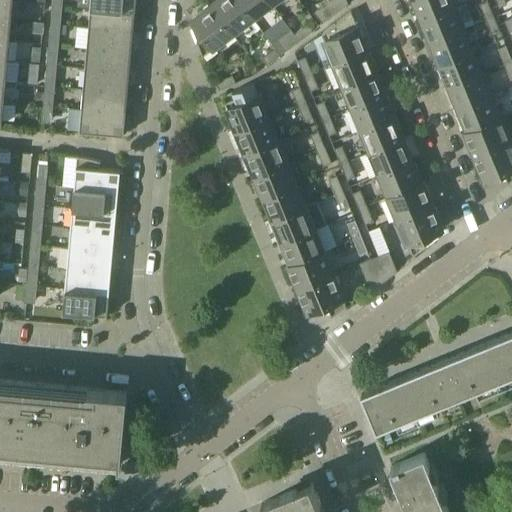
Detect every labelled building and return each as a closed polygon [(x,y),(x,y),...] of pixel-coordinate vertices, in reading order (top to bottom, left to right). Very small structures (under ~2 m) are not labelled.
[(12,0),(0,0),(0,19),(11,20),(12,0)] [(90,0),(90,7),(134,11),(135,0),(90,0)] [(238,0),(216,0),(211,3),(233,32),(252,18),(238,0)] [(269,0),(238,0),(252,18),(272,3),(269,0)] [(338,11),(330,0),(314,12),(322,22),(338,11)] [(330,0),(338,11),(347,3),(348,3),(346,0),(330,0)] [(452,0),(413,0),(422,20),(455,6),(452,0)] [(494,16),(487,0),(479,4),(486,19),(494,16)] [(202,55),(233,32),(211,3),(191,19),(197,27),(193,30),(195,34),(194,34),(202,55)] [(455,6),(422,20),(431,42),(464,28),(455,6)] [(134,11),(90,7),(89,27),(132,31),(134,11)] [(60,10),(52,10),(51,24),(59,24),(60,10)] [(351,11),(321,33),(334,63),(367,49),(351,11)] [(494,16),(486,19),(492,35),(500,31),(494,16)] [(11,20),(0,19),(0,39),(9,40),(11,20)] [(307,23),(294,33),(299,40),(312,30),(307,23)] [(59,24),(51,24),(50,38),(58,38),(58,35),(59,24)] [(132,31),(89,27),(87,47),(131,51),(132,31)] [(464,28),(431,42),(440,64),(473,50),(464,28)] [(299,40),(294,33),(281,43),(286,50),(299,40)] [(9,40),(0,39),(0,60),(7,61),(9,40)] [(498,48),(504,64),(511,60),(506,45),(498,48)] [(131,51),(87,47),(85,68),(129,72),(131,51)] [(267,64),(280,54),(275,48),(262,58),(267,64)] [(367,49),(334,63),(343,85),(376,71),(367,49)] [(57,51),(49,50),(47,64),(56,65),(57,51)] [(473,50),(440,64),(449,86),(482,73),(473,50)] [(297,59),(304,75),(312,72),(305,56),(297,59)] [(56,65),(47,64),(46,78),(54,79),(56,65)] [(129,72),(85,68),(83,88),(127,92),(129,72)] [(376,71),(343,85),(352,107),(385,94),(376,71)] [(312,72),(304,75),(310,90),(318,87),(312,72)] [(482,73),(449,86),(458,109),(491,95),(482,73)] [(219,89),(235,82),(232,74),(216,81),(219,89)] [(306,102),(300,86),(292,89),(298,105),(306,102)] [(127,92),(83,88),(81,108),(125,112),(127,92)] [(37,90),(35,104),(44,105),(45,91),(37,90)] [(53,92),(45,91),(44,105),(52,106),(53,92)] [(269,117),(260,94),(243,101),(241,95),(224,102),(236,131),(269,117)] [(385,94),(352,107),(361,129),(394,116),(385,94)] [(458,109),(467,130),(467,131),(501,117),(491,95),(458,109)] [(316,104),(322,119),(330,116),(324,100),(316,104)] [(306,102),(298,105),(304,121),(312,117),(306,102)] [(52,106),(44,105),(43,119),(51,120),(52,106)] [(125,112),(81,108),(79,130),(123,134),(125,112)] [(330,116),(322,119),(328,135),(336,132),(330,116)] [(403,138),(394,116),(361,129),(370,152),(403,138)] [(269,117),(236,131),(245,153),(278,139),(269,117)] [(501,117),(467,131),(467,130),(465,131),(475,154),(478,153),(510,140),(501,117)] [(324,146),(318,131),(310,134),(316,150),(324,146)] [(413,160),(403,138),(370,152),(379,174),(413,160)] [(278,139),(245,153),(254,175),(288,162),(278,139)] [(511,144),(510,140),(478,153),(475,154),(484,177),(493,173),(496,179),(500,178),(506,178),(508,183),(511,179),(511,144)] [(334,148),(340,164),(348,160),(342,145),(334,148)] [(324,146),(316,150),(323,165),(331,162),(324,146)] [(100,162),(100,161),(95,159),(90,158),(82,156),(77,156),(74,187),(118,191),(120,169),(99,168),(99,161),(100,162)] [(355,176),(348,160),(340,164),(347,179),(355,176)] [(413,160),(379,174),(388,196),(422,182),(421,182),(413,160)] [(288,162),(254,175),(263,198),(297,184),(288,162)] [(38,165),(37,183),(45,184),(46,166),(38,165)] [(328,178),(335,194),(342,191),(336,175),(328,178)] [(422,182),(388,196),(397,218),(433,204),(423,181),(421,182),(422,182)] [(297,184),(263,198),(273,220),(306,206),(297,184)] [(118,191),(74,187),(72,207),(116,211),(118,191)] [(352,192),(359,208),(366,205),(360,189),(352,192)] [(44,190),(36,190),(35,204),(43,204),(44,190)] [(342,191),(335,194),(341,209),(349,206),(342,191)] [(43,204),(35,204),(34,218),(42,219),(43,204)] [(433,204),(397,218),(412,255),(428,243),(432,239),(435,236),(433,231),(442,227),(433,204)] [(373,220),(366,205),(359,208),(365,223),(373,220)] [(315,228),(306,206),(273,220),(282,242),(315,228)] [(116,211),(72,207),(70,227),(114,231),(116,211)] [(361,235),(354,219),(347,223),(353,238),(361,235)] [(333,236),(320,241),(317,233),(327,229),(325,224),(315,228),(282,242),(290,263),(291,264),(324,250),(336,245),(333,236)] [(114,231),(70,227),(69,248),(113,252),(114,231)] [(15,242),(23,243),(24,229),(16,229),(15,242)] [(40,231),(32,230),(31,244),(39,245),(40,231)] [(361,235),(353,238),(359,254),(367,251),(361,235)] [(39,245),(31,244),(30,258),(38,259),(39,245)] [(113,252),(69,248),(67,268),(111,272),(113,252)] [(333,273),(324,250),(291,264),(290,263),(289,264),(298,287),(333,273)] [(388,251),(378,255),(386,275),(395,268),(388,251)] [(370,258),(360,262),(370,286),(379,280),(370,258)] [(111,272),(67,268),(65,288),(109,292),(111,272)] [(26,282),(27,271),(18,270),(17,281),(26,282)] [(37,272),(29,271),(27,285),(36,286),(37,272)] [(333,273),(298,287),(308,310),(317,307),(319,312),(323,311),(324,312),(329,311),(331,316),(346,304),(333,273)] [(36,286),(27,285),(26,299),(34,300),(36,286)] [(107,314),(109,292),(65,288),(63,310),(107,314)] [(511,331),(482,344),(497,381),(511,374),(511,331)] [(482,344),(442,360),(457,397),(497,381),(482,344)] [(442,360),(402,376),(417,413),(457,397),(442,360)] [(361,393),(376,430),(417,413),(402,376),(361,393)] [(127,391),(0,379),(0,444),(119,455),(118,463),(121,463),(127,391)] [(391,465),(403,494),(421,487),(422,491),(438,484),(424,452),(391,465)] [(312,482),(293,490),(261,503),(264,511),(317,511),(315,506),(321,503),(312,482)] [(421,487),(403,494),(410,511),(436,511),(447,507),(438,484),(422,491),(421,487)]
